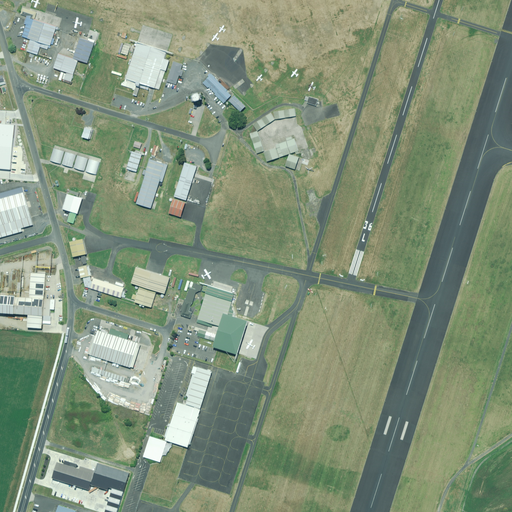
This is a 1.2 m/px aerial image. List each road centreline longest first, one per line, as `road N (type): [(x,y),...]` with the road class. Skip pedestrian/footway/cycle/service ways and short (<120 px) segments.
road 1 (unclassified): [(71,301),(67,348),(21,511)]
road 2 (unclassified): [(217,145),(16,87)]
road 3 (unclassified): [(16,87),(58,236)]
road 4 (unclassified): [(160,359),(163,330),(71,301)]
